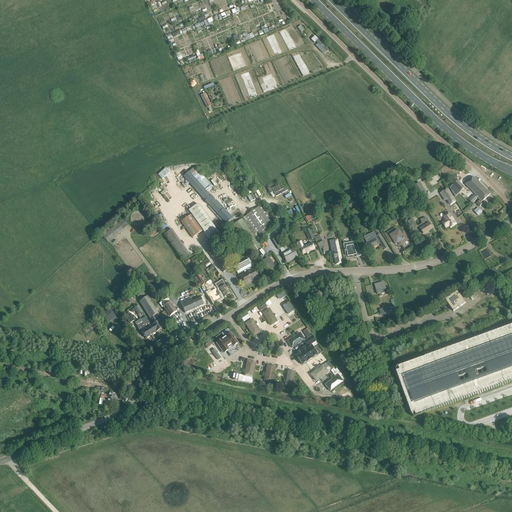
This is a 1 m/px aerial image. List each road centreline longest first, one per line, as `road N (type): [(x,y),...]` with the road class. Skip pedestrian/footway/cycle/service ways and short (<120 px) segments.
road 1 (tertiary): [(9,458),(122,411),(146,369),(284,282),(433,262),(511,222)]
road 2 (unclassified): [(511,206),(295,0)]
road 3 (primary): [(313,0),(442,125),(511,171)]
road 4 (primary): [(511,156),(450,116),(332,0)]
road 5 (unclassified): [(511,148),(449,103),(353,6)]
